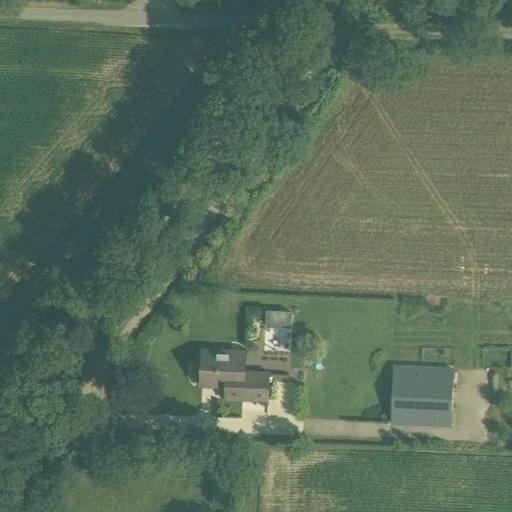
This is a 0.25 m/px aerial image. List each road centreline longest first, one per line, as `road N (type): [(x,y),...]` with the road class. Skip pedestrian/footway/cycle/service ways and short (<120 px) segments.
road 1 (unclassified): [(349,24),(133,338)]
road 2 (unclassified): [(349,24),(0,9)]
road 3 (track): [(133,338),(7,511)]
road 4 (unclassified): [(511,46),(349,24)]
